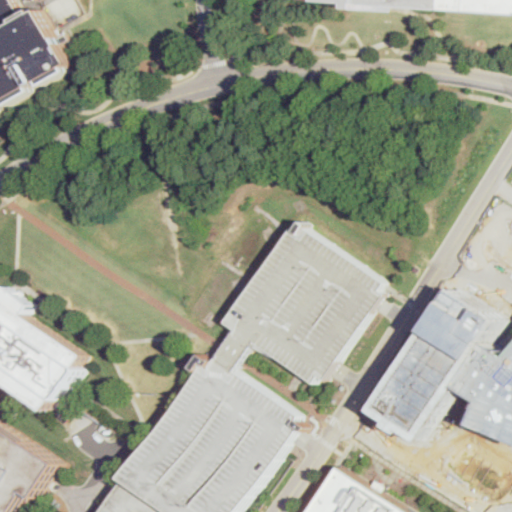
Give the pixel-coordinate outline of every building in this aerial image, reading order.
[(0,0),(15,0),(25,17),(39,10),(40,13),(47,10),(63,38),(69,34),(72,40),(66,43),(77,63),(71,66),(74,71),(49,85),(47,81),(36,87),(39,91),(14,105),(12,101),(1,106),(3,111),(0,112),(0,37),(17,28),(10,16),(5,20),(0,10),(0,0)] [(511,0),(511,11),(397,6),(396,11),(358,8),(358,4),(329,2),(329,0),(511,0)] [(294,228),(230,321),(240,328),(221,357),(240,370),(259,341),(317,381),(322,374),(329,379),(337,368),(381,303),(388,293),(382,289),(387,282),(307,226),(302,233),(294,228)] [(0,291),(5,295),(10,289),(16,286),(40,305),(33,315),(91,355),(83,367),(86,369),(65,400),(62,398),(54,409),(0,372),(0,291)] [(209,363),(154,444),(106,511),(245,511),(298,435),(304,426),(299,423),(304,414),(240,370),(221,357),(214,366),(209,363)] [(0,419),(67,465),(67,466),(62,473),(60,477),(51,490),(45,499),(42,498),(36,494),(33,499),(24,511),(13,511),(0,503),(0,419)] [(415,511),(345,468),(317,511),(415,511)]
